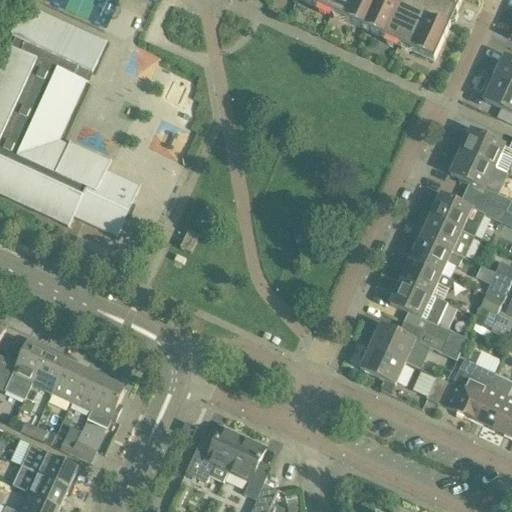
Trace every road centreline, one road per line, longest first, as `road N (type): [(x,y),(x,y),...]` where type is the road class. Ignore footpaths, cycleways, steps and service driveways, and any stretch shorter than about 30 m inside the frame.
road 1 (residential): [(317,382),(323,349),(421,128),(449,106),(496,0)]
road 2 (residential): [(511,471),(317,382)]
road 3 (tertiary): [(0,266),(144,333),(168,354)]
road 4 (residential): [(308,440),(463,511)]
road 5 (residential): [(317,382),(252,352),(196,346),(168,354)]
road 6 (residential): [(173,382),(308,440)]
road 7 (tertiary): [(116,511),(173,382)]
